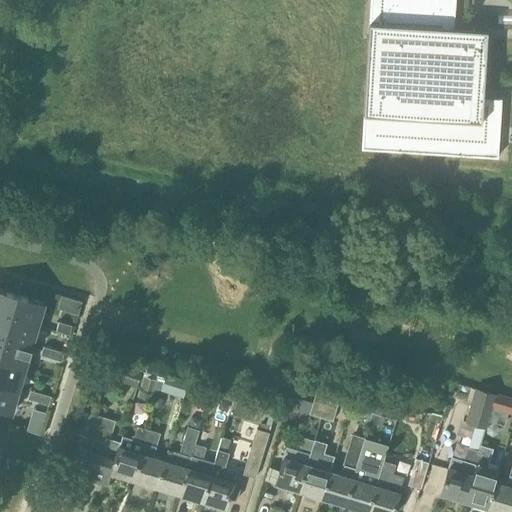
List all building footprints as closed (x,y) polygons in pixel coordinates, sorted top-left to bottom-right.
[(455,0),(370,0),(362,150),(498,155),(500,137),(502,99),(483,98),(487,31),(454,29),(455,10),(455,0)] [(17,295),(0,289),(0,314),(10,318),(18,293),(17,293),(17,295)] [(45,303),(18,295),(18,293),(10,318),(38,326),(45,303)] [(10,318),(0,314),(0,338),(4,340),(10,318)] [(38,326),(10,318),(4,340),(32,348),(38,326)] [(59,322),(57,331),(70,335),(72,326),(59,322)] [(0,362),(25,370),(32,348),(4,340),(0,352),(0,362)] [(44,347),(41,355),(52,358),(54,350),(44,347)] [(64,353),(54,350),(52,358),(62,361),(64,353)] [(0,385),(19,392),(25,370),(0,362),(0,385)] [(143,372),(112,362),(107,376),(138,386),(143,372)] [(138,396),(152,400),(153,397),(159,399),(167,375),(159,372),(156,379),(144,375),(138,396)] [(0,385),(0,410),(12,414),(19,392),(0,385)] [(485,427),(496,394),(474,387),(464,421),(485,427)] [(31,390),(28,399),(38,402),(41,393),(31,390)] [(340,397),(317,390),(313,403),(314,402),(337,409),(340,397)] [(51,397),(41,393),(38,402),(49,405),(51,397)] [(373,413),(396,420),(401,405),(378,398),(373,413)] [(337,409),(314,402),(310,413),(334,421),(337,409)] [(414,421),(416,411),(414,410),(404,407),(401,417),(414,421)] [(107,484),(111,473),(110,472),(118,446),(119,446),(121,441),(111,438),(117,420),(83,410),(76,433),(94,439),(90,450),(86,448),(77,475),(107,484)] [(110,472),(111,473),(134,480),(142,453),(146,444),(146,442),(145,442),(149,429),(138,426),(134,439),(122,435),(121,441),(119,446),(118,446),(110,472)] [(180,493),(199,429),(188,426),(180,452),(168,449),(165,460),(157,486),(180,493)] [(257,428),(243,474),(256,478),(270,432),(257,428)] [(146,442),(146,444),(157,447),(161,433),(149,429),(145,442),(146,442)] [(187,467),(180,493),(203,500),(210,474),(211,474),(214,465),(202,461),(207,447),(200,445),(196,444),(199,432),(200,429),(199,429),(191,455),(187,467)] [(345,504),(366,438),(354,434),(342,474),(330,471),(322,497),(345,504)] [(276,483),(299,490),(314,439),(303,436),(299,449),(287,446),(276,483)] [(366,438),(345,504),(369,511),(375,492),(377,485),(384,461),(389,445),(377,441),(366,438)] [(314,439),(299,490),(322,497),(330,471),(335,456),(323,453),(326,443),(314,439)] [(157,486),(165,460),(154,457),(157,447),(146,444),(142,453),(134,480),(157,486)] [(472,476),(464,502),(487,509),(495,482),(496,483),(499,470),(487,467),(493,449),(481,446),(480,450),(479,451),(476,463),(475,464),(472,476)] [(448,468),(440,495),(464,502),(472,476),(475,464),(476,463),(479,451),(468,448),(465,460),(451,456),(448,468)] [(210,474),(203,500),(226,507),(229,497),(237,500),(242,484),(244,479),(224,473),(226,465),(225,464),(228,453),(218,450),(215,461),(214,465),(211,474),(210,474)] [(415,459),(407,485),(421,489),(429,463),(426,462),(415,459)] [(375,492),(369,511),(371,511),(394,511),(400,492),(405,476),(393,472),(395,464),(384,461),(377,485),(375,492)] [(497,511),(510,511),(511,507),(511,469),(510,474),(507,486),(496,483),(495,482),(487,509),(497,511)]
